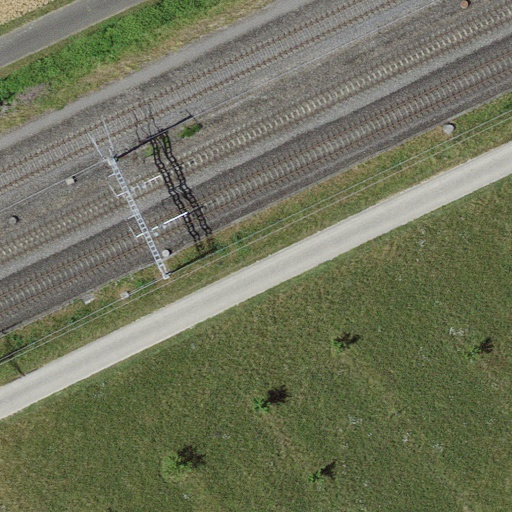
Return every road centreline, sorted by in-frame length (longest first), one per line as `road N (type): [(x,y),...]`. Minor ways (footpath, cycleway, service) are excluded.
road 1 (track): [(0,407),(511,165)]
road 2 (track): [(117,0),(0,55)]
